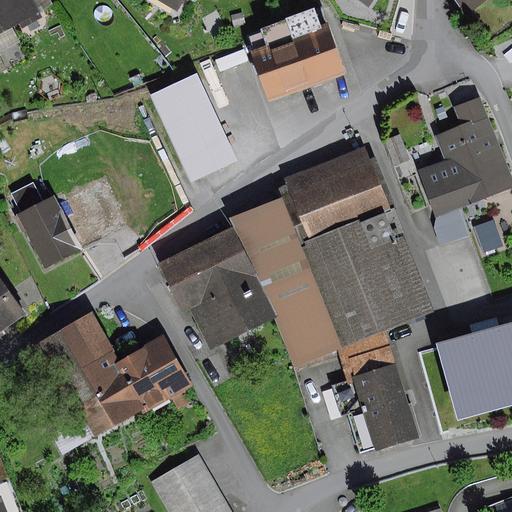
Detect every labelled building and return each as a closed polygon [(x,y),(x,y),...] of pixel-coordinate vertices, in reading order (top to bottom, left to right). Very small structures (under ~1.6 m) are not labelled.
[(28,0),(0,0),(0,32),(35,16),(28,0)] [(205,0),(154,0),(179,13),(185,0),(203,0),(205,1),(205,0)] [(511,0),(453,0),(466,17),(489,0),(507,0),(511,6),(511,0)] [(320,9),(245,34),(266,99),(341,75),(320,9)] [(242,13),(231,16),(233,27),(244,24),(242,13)] [(198,77),(152,96),(188,180),(234,161),(198,77)] [(511,183),(478,97),(452,107),(459,126),(454,128),(461,146),(466,144),(487,196),(511,186),(511,183)] [(461,146),(454,128),(433,136),(443,161),(416,171),(433,216),(458,207),(487,196),(466,144),(461,146)] [(401,136),(384,142),(393,166),(410,160),(401,136)] [(338,350),(383,332),(430,312),(390,208),(387,210),(364,149),(274,188),(278,198),(338,350)] [(32,182),(1,197),(11,217),(15,215),(43,270),(129,228),(105,179),(56,203),(52,196),(42,201),(32,182)] [(338,350),(278,198),(224,221),(229,231),(273,316),(297,365),(335,351),(338,350)] [(458,207),(433,216),(432,228),(439,246),(469,236),(458,207)] [(494,220),(474,227),(483,253),(502,247),(494,220)] [(229,231),(158,268),(182,316),(190,312),(209,349),(273,316),(229,231)] [(0,335),(27,317),(0,276),(0,335)] [(82,367),(113,350),(93,314),(32,347),(52,383),(82,367)] [(472,337),(417,353),(441,437),(511,416),(511,323),(498,327),(496,319),(468,326),(472,337)] [(338,350),(335,351),(345,383),(350,381),(359,409),(345,413),(358,456),(413,438),(383,332),(338,350)] [(163,338),(119,362),(113,350),(82,367),(114,427),(189,386),(163,338)] [(114,427),(82,367),(52,383),(68,412),(45,424),(62,455),(114,427)] [(229,511),(198,457),(153,482),(170,511),(229,511)] [(20,511),(0,459),(0,511),(20,511)] [(511,499),(496,505),(498,511),(509,511),(511,511),(511,499)]
